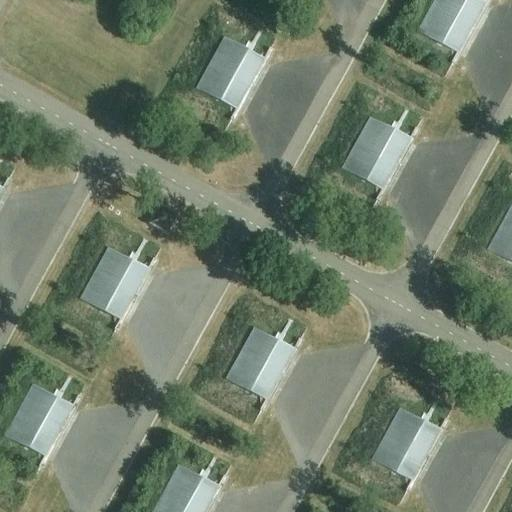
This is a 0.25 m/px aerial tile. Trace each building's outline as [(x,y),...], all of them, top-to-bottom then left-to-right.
[(483,8),(468,0),(435,0),(415,38),(455,59),(483,8)] [(260,64),(220,42),(192,94),(232,116),(260,64)] [(407,145),(368,123),(339,175),(379,197),(407,145)] [(511,202),(510,202),(482,253),(511,269),(511,202)] [(158,207),(148,227),(167,237),(178,218),(158,207)] [(145,274),(105,252),(77,304),(116,326),(145,274)] [(292,355),(252,333),(224,385),(264,407),(292,355)] [(69,411),(30,389),(1,441),(41,463),(69,411)] [(434,433),(395,412),(367,463),(406,485),(434,433)] [(205,511),(217,492),(177,470),(154,511),(205,511)]
